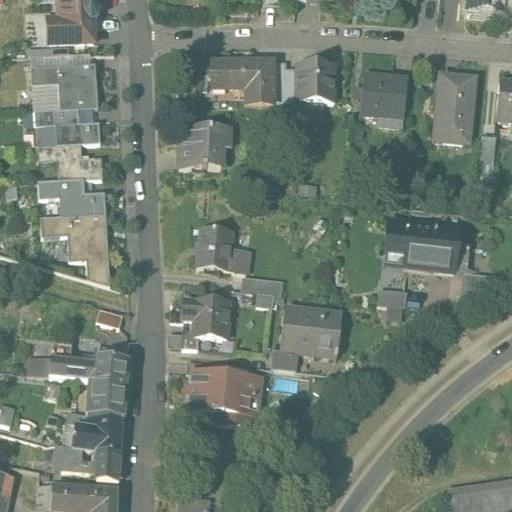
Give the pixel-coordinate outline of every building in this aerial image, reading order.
[(58,0),(59,4),(56,4),(56,22),(48,23),(49,45),(93,44),(92,20),(95,19),(97,16),(98,13),(98,9),(97,6),(94,3),(91,2),(90,0),(58,0)] [(278,0),(263,0),(263,8),(278,8),(278,0)] [(469,0),(468,14),(511,18),(511,0),(507,0),(469,0)] [(89,56),(28,59),(29,71),(90,67),(89,56)] [(270,64),(209,65),(210,85),(222,85),(222,91),(244,91),(245,106),(271,106),(270,64)] [(284,64),(270,64),(271,106),(284,105),(284,70),(284,64)] [(90,67),(29,71),(30,89),(56,87),(58,114),(76,113),(97,111),(94,67),(90,67)] [(297,71),(284,70),(284,105),(295,106),(297,71)] [(331,71),(297,71),(295,106),(331,106),(331,71)] [(474,81),(438,78),(435,114),(432,145),(442,146),(443,146),(468,148),(474,81)] [(405,83),(363,79),(360,116),(402,119),(405,83)] [(511,85),(499,85),(495,123),(511,124),(511,85)] [(58,114),(32,115),(33,130),(53,129),(54,150),(79,149),(99,147),(97,126),(77,127),(76,113),(58,114)] [(227,134),(185,132),(184,151),(180,151),(179,173),(205,174),(205,172),(219,173),(220,152),(226,153),(227,134)] [(480,137),(477,177),(492,178),(495,138),(480,137)] [(54,150),(35,151),(36,167),(55,165),(57,186),(81,185),(101,183),(99,163),(80,164),(79,149),(54,150)] [(57,186),(37,187),(38,203),(58,201),(59,222),(103,219),(102,198),(82,200),(81,185),(57,186)] [(59,222),(39,223),(40,241),(66,239),(68,266),(85,265),(85,269),(106,268),(103,219),(59,222)] [(435,234),(408,231),(409,228),(388,226),(385,257),(404,259),(403,269),(435,273),(435,276),(452,278),(457,233),(435,231),(435,234)] [(230,238),(200,234),(195,272),(226,276),(227,265),(232,266),(233,255),(228,254),(230,238)] [(106,268),(85,269),(86,285),(108,291),(106,268)] [(491,282),(464,279),(461,308),(490,297),(491,282)] [(280,286),(244,282),(242,296),(278,300),(280,286)] [(403,297),(377,294),(375,311),(401,314),(403,297)] [(227,310),(193,308),(191,342),(224,344),(227,310)] [(98,312),(95,323),(116,328),(118,316),(98,312)] [(338,320),(284,314),(279,357),(296,358),(296,355),(312,357),(312,360),(335,362),(335,359),(334,359),(338,320)] [(73,335),(53,332),(52,342),(72,344),(73,337),(73,335)] [(94,353),(77,351),(78,337),(73,337),(72,344),(52,342),(51,349),(73,352),(71,368),(77,368),(94,370),(95,364),(125,367),(125,357),(94,353)] [(96,339),(78,337),(77,351),(94,353),(96,339)] [(47,348),(29,346),(27,362),(34,363),(32,380),(47,381),(48,365),(45,365),(47,348)] [(51,349),(50,349),(48,365),(71,368),(73,352),(51,349)] [(295,364),(271,361),(270,375),(294,377),(295,364)] [(125,367),(95,364),(94,370),(77,368),(75,384),(87,386),(82,419),(121,423),(125,367)] [(71,368),(48,365),(47,381),(75,384),(77,368),(71,368)] [(210,368),(186,366),(185,378),(191,379),(209,381),(210,368)] [(209,381),(191,379),(187,414),(228,418),(255,421),(257,403),(252,402),(253,386),(209,381)] [(255,421),(228,418),(227,430),(253,433),(255,421)] [(121,423),(82,419),(81,431),(70,431),(68,452),(91,455),(118,458),(121,423)] [(70,431),(61,430),(59,450),(68,452),(70,431)] [(118,458),(91,455),(90,465),(96,466),(95,484),(116,486),(118,458)] [(324,463),(314,457),(306,469),(317,475),(324,463)] [(90,465),(80,463),(78,481),(95,484),(96,466),(90,465)] [(237,511),(227,510),(228,487),(203,486),(202,511),(179,509),(178,511),(237,511)] [(511,511),(511,486),(442,497),(444,511),(511,511)] [(47,511),(49,493),(36,493),(35,511),(47,511)] [(75,511),(77,495),(49,493),(47,511),(75,511)] [(114,511),(116,497),(77,495),(75,511),(114,511)]
